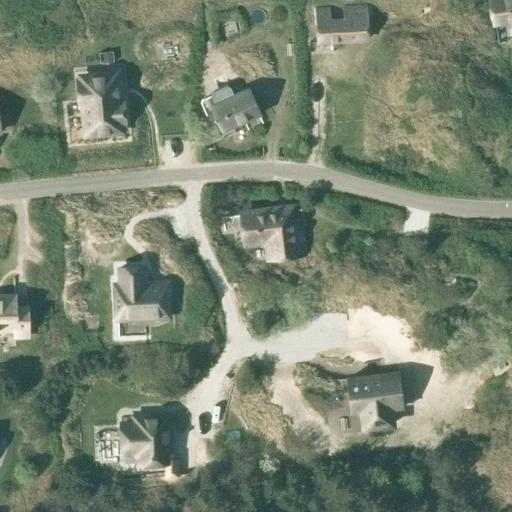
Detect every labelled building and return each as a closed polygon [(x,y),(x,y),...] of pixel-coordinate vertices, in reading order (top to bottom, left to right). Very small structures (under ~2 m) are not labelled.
[(511,0),(491,0),(489,1),(493,25),(511,21),(511,0)] [(317,43),(367,40),(365,8),(344,9),(344,20),(329,21),(328,10),(316,11),(317,43)] [(81,81),(78,82),(80,104),(83,104),(85,127),(86,135),(124,131),(124,123),(122,100),(118,101),(116,74),(81,77),(81,81)] [(248,91),(234,97),(230,88),(226,86),(211,93),(210,95),(214,105),(212,106),(222,129),(258,114),(248,91)] [(291,210),(239,216),(243,242),(244,242),(247,244),(254,243),(256,240),(268,239),(270,260),(305,256),(302,228),(299,229),(297,209),(291,210)] [(119,287),(116,287),(117,317),(166,315),(165,285),(143,286),(143,277),(144,277),(144,268),(118,269),(119,287)] [(14,336),(28,336),(27,309),(15,310),(14,300),(0,300),(0,328),(14,328),(14,336)] [(401,405),(397,373),(347,379),(351,412),(362,410),(364,428),(392,425),(390,407),(401,405)] [(134,424),(121,424),(122,452),(138,451),(139,463),(166,462),(166,450),(170,450),(168,416),(133,417),(134,424)] [(166,462),(167,475),(175,475),(175,461),(166,462)]
